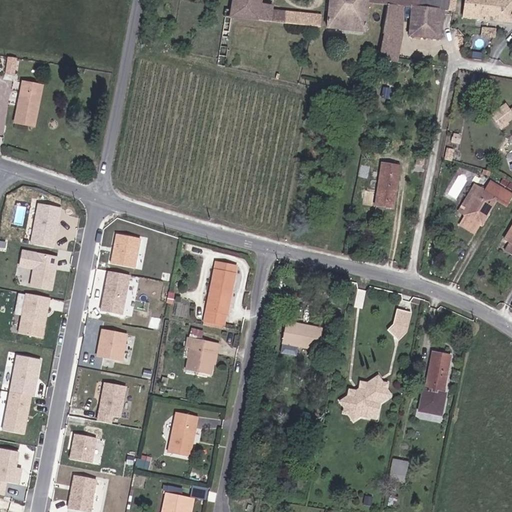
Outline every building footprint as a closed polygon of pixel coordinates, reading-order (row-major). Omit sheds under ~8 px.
[(232,18),(259,21),(262,5),(262,0),(232,0),(231,11),(225,10),(224,18),(225,18),(217,65),(225,67),(232,18)] [(368,4),(387,6),(402,8),(411,8),(445,11),(447,12),(448,10),(449,10),(450,0),(329,0),(327,28),(366,32),(368,4)] [(492,20),(495,0),(465,0),(464,17),(492,20)] [(511,0),(495,0),(492,20),(511,22),(511,0)] [(262,5),(259,21),(270,22),(272,10),(273,7),(262,5)] [(384,34),(379,59),(391,61),(397,62),(403,34),(402,8),(387,6),(383,34),(384,34)] [(445,11),(411,8),(409,36),(441,40),(445,11)] [(272,10),(270,22),(320,26),(321,15),(272,10)] [(17,59),(8,58),(5,75),(14,77),(17,59)] [(479,83),(489,85),(490,77),(480,76),(479,83)] [(23,83),(15,123),(34,127),(42,87),(23,83)] [(447,147),(445,159),(452,161),(454,150),(447,147)] [(399,166),(389,164),(382,163),(375,205),(394,208),(400,166),(399,166)] [(486,191),(481,189),(465,215),(460,225),(474,233),(479,223),(482,225),(496,200),(506,206),(511,194),(491,182),(486,191)] [(460,212),(465,215),(481,189),(475,185),(460,212)] [(40,205),(33,237),(36,238),(35,245),(54,249),(61,209),(40,205)] [(511,225),(503,240),(509,244),(511,239),(511,225)] [(140,238),(115,233),(109,264),(134,269),(140,238)] [(58,258),(24,251),(20,266),(34,269),(31,286),(52,290),(58,258)] [(217,262),(204,322),(224,326),(227,315),(232,290),(230,290),(233,273),(236,274),(237,266),(217,262)] [(130,275),(109,271),(101,311),(122,315),(130,275)] [(50,298),(27,294),(19,334),(43,338),(50,298)] [(413,314),(399,311),(396,326),(391,332),(401,342),(409,333),(413,314)] [(294,324),(295,322),(287,320),(282,343),(319,350),(323,329),(294,324)] [(194,326),(191,333),(202,338),(204,331),(194,326)] [(119,333),(103,330),(98,356),(114,359),(119,333)] [(211,365),(215,343),(188,338),(186,347),(190,348),(186,370),(211,375),(213,365),(211,365)] [(219,344),(215,343),(211,365),(213,365),(215,365),(219,344)] [(432,352),(425,390),(422,390),(418,412),(442,417),(446,394),(444,394),(451,355),(432,352)] [(41,361),(18,356),(11,393),(32,397),(34,397),(41,361)] [(352,394),(348,396),(340,401),(345,408),(344,413),(349,414),(353,421),(361,416),(367,417),(378,409),(379,403),(391,395),(387,389),(387,384),(382,383),(378,376),(368,384),(361,382),(360,388),(362,391),(358,394),(352,394)] [(126,387),(105,383),(98,422),(112,424),(113,417),(121,418),(126,387)] [(32,397),(11,393),(3,431),(25,435),(32,397)] [(378,409),(367,417),(376,419),(378,409)] [(177,414),(168,453),(190,457),(198,418),(177,414)] [(75,434),(71,459),(92,464),(97,439),(75,434)] [(16,465),(18,452),(0,448),(0,478),(18,482),(21,466),(16,465)] [(409,462),(393,459),(389,481),(405,484),(409,462)] [(90,511),(96,480),(75,476),(69,509),(83,511),(90,511)] [(211,488),(193,484),(190,499),(193,500),(208,503),(211,488)] [(187,511),(188,508),(192,508),(193,500),(190,499),(166,494),(162,511),(187,511)] [(364,505),(371,507),(373,498),(365,497),(364,505)]
